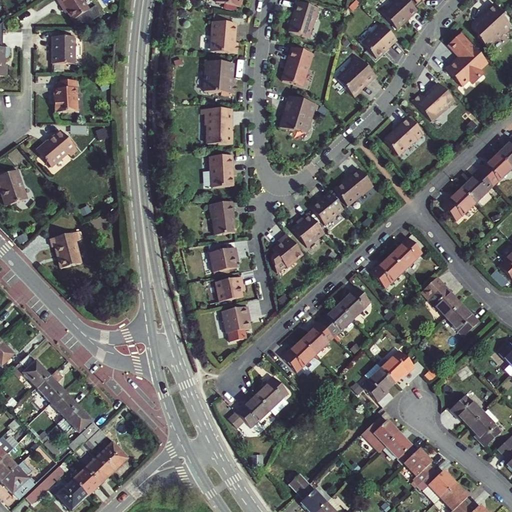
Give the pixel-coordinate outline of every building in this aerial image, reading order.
[(56,0),(65,14),(67,13),(74,24),(87,24),(102,15),(96,6),(89,10),(82,0),(56,0)] [(215,0),(215,3),(240,8),(241,0),(215,0)] [(394,4),(382,15),(395,30),(408,18),(408,19),(416,12),(405,0),(394,0),(392,2),(394,4)] [(318,10),(296,3),(292,16),(293,16),(288,33),(307,39),(312,22),(314,23),(318,10)] [(504,16),(494,5),(483,16),(484,17),(479,22),(475,22),(471,22),(471,29),(477,35),(477,38),(487,49),(501,36),(502,36),(504,36),(508,33),(508,30),(507,30),(509,29),(501,20),(504,16)] [(213,15),(212,23),(227,24),(228,17),(213,15)] [(2,48),(2,23),(0,24),(0,76),(7,77),(7,66),(3,66),(4,58),(7,58),(9,56),(10,48),(2,48)] [(212,23),(211,23),(210,36),(211,36),(213,36),(212,44),(210,46),(215,53),(237,55),(238,44),(234,43),(236,25),(227,24),(212,23)] [(396,42),(381,25),(373,32),(374,34),(362,45),(375,60),(388,48),(388,49),(396,42)] [(459,34),(447,46),(458,58),(460,60),(457,63),(454,61),(445,70),(461,87),(468,80),(471,84),(482,74),(479,70),(486,63),(480,57),(476,53),(459,34)] [(75,37),(52,37),(52,64),(75,64),(75,37)] [(313,55),(290,48),(286,63),(287,63),(281,82),(300,88),(306,69),(308,70),(313,55)] [(349,69),(337,80),(354,99),(362,92),(360,90),(358,88),(363,84),(365,86),(374,77),(356,58),(353,61),(346,67),(349,69)] [(232,65),(206,63),(203,92),(235,95),(235,85),(230,84),(228,84),(228,78),(231,78),(232,65)] [(54,90),(54,113),(77,112),(76,81),(67,81),(60,82),(57,82),(57,89),(54,90)] [(419,95),(411,102),(430,122),(443,111),(444,112),(454,103),(438,85),(428,94),(429,96),(424,100),(423,98),(419,95)] [(314,105),(289,98),(285,110),(288,111),(286,117),(283,117),(280,129),(293,133),(294,131),(306,134),(313,110),(314,105)] [(230,110),(204,110),(204,115),(204,126),(207,126),(207,145),(232,145),(232,132),(230,132),(227,132),(227,126),(230,126),(230,110)] [(407,118),(397,127),(398,128),(384,141),(397,156),(411,143),(413,144),(423,135),(407,118)] [(67,152),(70,156),(77,150),(60,131),(37,152),(50,167),(67,152)] [(509,170),(511,167),(511,137),(505,144),(508,146),(497,156),(509,170)] [(231,156),(208,158),(209,172),(211,172),(212,189),(232,188),(231,170),(232,170),(231,156)] [(487,161),(476,171),(490,187),(509,170),(497,156),(489,163),(487,161)] [(372,187),(358,170),(347,178),(348,179),(333,191),(346,207),(360,195),(362,196),(372,187)] [(5,207),(26,200),(16,171),(0,176),(0,191),(5,207)] [(471,205),(490,187),(476,171),(470,176),(472,179),(459,191),(471,205)] [(455,219),(471,205),(459,191),(450,199),(448,197),(441,203),(455,219)] [(341,209),(328,192),(309,208),(322,224),(341,209)] [(231,203),(208,206),(210,219),(212,219),(214,236),(234,233),(232,216),(233,216),(231,203)] [(297,225),(291,230),(306,248),(323,234),(306,213),(299,220),(300,222),(297,225)] [(55,247),(60,269),(81,264),(75,242),(83,240),(81,235),(74,237),(73,234),(50,239),(53,248),(55,247)] [(302,255),(285,235),(277,241),(279,244),(276,247),(271,250),(286,268),(302,255)] [(387,257),(400,271),(418,254),(404,238),(395,245),(397,247),(387,257)] [(511,249),(510,247),(494,262),(510,280),(511,278),(511,249)] [(235,248),(209,254),(213,273),(236,269),(235,263),(234,259),(237,258),(235,248)] [(400,271),(387,257),(376,266),(374,264),(366,271),(381,288),(400,271)] [(442,320),(457,306),(445,294),(448,291),(434,276),(419,291),(417,292),(442,320)] [(241,278),(215,283),(219,303),(242,298),(241,293),(240,288),(243,288),(241,278)] [(370,303),(355,287),(347,295),(348,296),(338,306),(351,320),(370,303)] [(351,320),(338,306),(328,315),(326,314),(318,322),(333,338),(351,320)] [(457,306),(442,320),(458,338),(476,322),(466,312),(464,314),(457,306)] [(249,317),(247,307),(221,313),(226,334),(249,330),(247,322),(247,318),(249,317)] [(333,338),(318,322),(310,330),(311,331),(301,341),(315,355),(333,338)] [(13,355),(0,341),(0,366),(1,367),(13,355)] [(315,355),(301,341),(291,350),(289,349),(281,357),(296,373),(315,355)] [(511,374),(511,346),(509,343),(498,354),(509,365),(504,370),(511,376),(511,374)] [(414,367),(399,351),(380,369),(394,383),(404,374),(405,376),(414,367)] [(49,377),(28,355),(11,371),(18,379),(23,375),(36,389),(49,377)] [(394,383),(380,369),(376,365),(364,376),(368,380),(362,387),(377,402),(386,394),(384,393),(394,383)] [(63,392),(56,384),(62,378),(56,371),(49,377),(36,389),(50,404),(63,392)] [(288,393),(273,377),(264,385),(265,387),(255,396),(269,411),(274,416),(287,404),(282,399),(288,393)] [(77,407),(63,392),(50,404),(64,418),(77,407)] [(12,398),(9,396),(3,402),(5,404),(12,398)] [(269,411),(255,396),(245,406),(244,405),(228,420),(237,429),(244,422),(250,429),(269,411)] [(483,414),(465,396),(449,410),(458,419),(459,418),(468,428),(483,414)] [(18,406),(12,398),(5,404),(9,409),(10,408),(13,411),(18,406)] [(91,422),(77,407),(64,418),(57,425),(66,434),(73,428),(78,433),(91,422)] [(497,421),(487,410),(483,414),(468,428),(478,437),(476,439),(485,448),(500,433),(493,425),(497,421)] [(399,434),(386,421),(383,424),(378,419),(361,435),(378,453),(384,447),(399,434)] [(19,426),(16,423),(11,429),(6,434),(8,436),(19,426)] [(98,429),(92,423),(68,446),(74,453),(98,429)] [(39,436),(30,427),(28,429),(37,438),(38,437),(39,436)] [(82,446),(88,451),(90,449),(91,450),(105,437),(99,430),(82,446)] [(46,435),(43,432),(39,436),(38,437),(41,440),(46,435)] [(17,445),(8,436),(6,434),(2,438),(13,449),(17,445)] [(411,446),(399,434),(384,447),(402,465),(403,464),(412,455),(408,450),(411,446)] [(49,437),(46,435),(41,440),(43,443),(49,437)] [(511,435),(497,450),(509,462),(506,466),(511,472),(511,435)] [(0,439),(0,461),(6,456),(13,449),(2,438),(0,439)] [(59,452),(48,440),(43,445),(54,456),(59,452)] [(126,459),(112,444),(95,459),(110,475),(126,459)] [(88,451),(82,446),(75,453),(80,458),(88,451)] [(431,463),(418,449),(412,455),(403,464),(415,477),(413,480),(418,485),(433,470),(428,465),(431,463)] [(16,467),(6,456),(0,461),(0,481),(1,482),(16,467)] [(110,475),(95,459),(84,470),(98,486),(110,475)] [(34,486),(26,478),(33,472),(23,461),(16,467),(1,482),(18,500),(34,486)] [(59,466),(25,499),(31,505),(65,473),(59,467),(59,466)] [(98,486),(84,470),(72,481),(87,496),(98,486)] [(455,484),(443,471),(438,475),(433,470),(418,485),(423,490),(422,491),(434,504),(440,499),(455,484)] [(305,481),(299,475),(296,478),(302,484),(305,481)] [(302,484),(296,478),(288,485),(294,492),(302,484)] [(87,496),(72,481),(56,496),(70,511),(87,496)] [(309,485),(305,481),(302,484),(294,492),(298,495),(309,485)] [(467,497),(455,484),(440,499),(452,511),(450,511),(461,511),(470,505),(465,500),(467,497)] [(316,511),(330,499),(318,486),(314,490),(309,485),(298,495),(303,500),(299,504),(307,511),(316,511)] [(343,511),(331,498),(330,499),(316,511),(347,511),(345,509),(343,511)]
